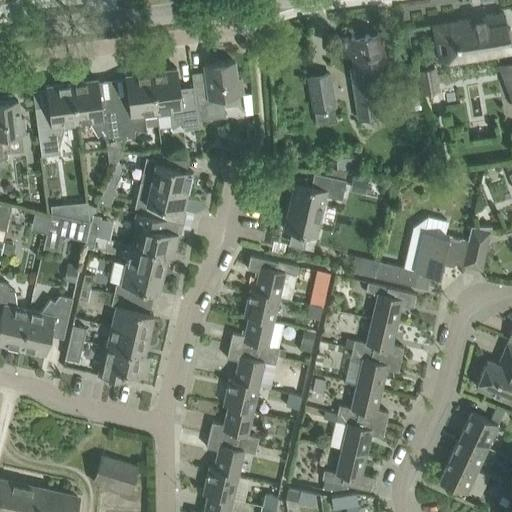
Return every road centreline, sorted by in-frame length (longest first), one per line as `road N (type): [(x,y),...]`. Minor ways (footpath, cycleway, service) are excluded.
road 1 (tertiary): [(302,0),(0,35)]
road 2 (unclassified): [(402,511),(398,486),(442,389),(468,299),(511,293)]
road 3 (unclassified): [(162,425),(186,308),(241,170)]
road 4 (residential): [(0,68),(34,53),(197,34)]
road 5 (unclassified): [(162,425),(59,402),(0,377)]
